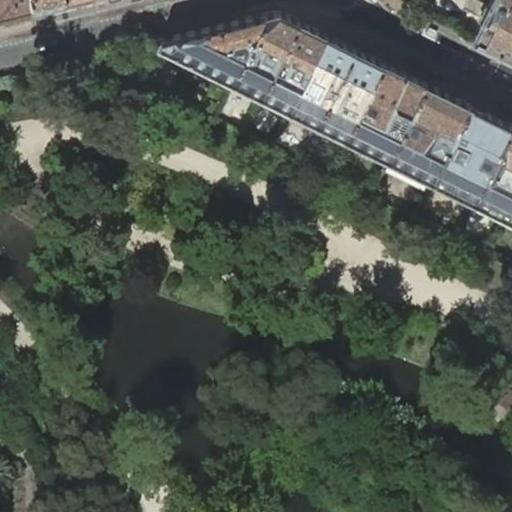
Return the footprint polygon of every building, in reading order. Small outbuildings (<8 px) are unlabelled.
[(0,0),(0,27),(33,19),(28,0),(0,0)] [(28,0),(33,19),(64,11),(61,0),(28,0)] [(61,0),(64,11),(93,4),(92,0),(61,0)] [(511,0),(489,0),(488,3),(481,17),(470,38),(511,58),(511,0)] [(263,15),(230,81),(259,95),(297,19),(277,9),(263,13),(263,15)] [(263,13),(159,39),(156,45),(230,81),(263,15),(263,13)] [(259,95),(287,109),(325,33),(297,19),(259,95)] [(315,123),(344,137),(382,61),(353,46),(325,33),(287,109),(315,123)] [(344,137),(387,158),(424,82),(382,61),(344,137)] [(387,158),(429,180),(468,103),(424,82),(387,158)] [(429,180),(472,201),(511,124),(468,103),(429,180)] [(472,201),(501,215),(511,191),(511,124),(472,201)] [(511,220),(511,191),(501,215),(511,220)] [(310,414),(298,407),(290,421),(302,428),(310,414)] [(388,466),(344,442),(335,457),(379,482),(388,466)]
